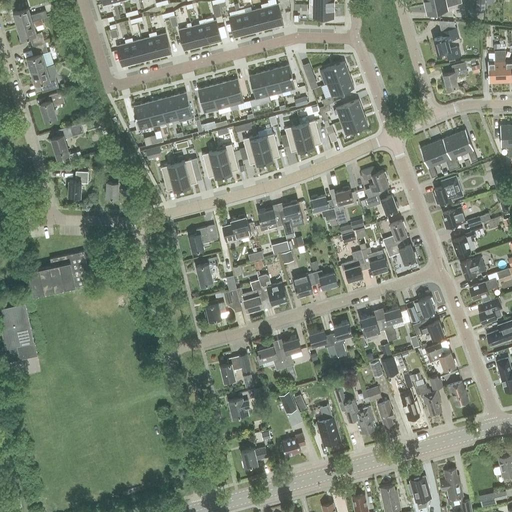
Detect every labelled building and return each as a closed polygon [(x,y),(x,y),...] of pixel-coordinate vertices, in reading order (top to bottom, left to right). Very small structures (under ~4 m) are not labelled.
[(55,13),(63,11),(59,0),(55,0),(52,1),(55,13)] [(462,2),(461,0),(443,0),(425,4),(427,15),(448,10),(447,7),(462,2)] [(485,12),(486,1),(477,0),(476,11),(478,11),(485,12)] [(16,4),(18,11),(27,8),(25,1),(16,4)] [(268,2),(264,3),(270,26),(282,23),(283,24),(278,3),(269,6),(268,2)] [(262,7),(253,10),(258,29),(270,26),(264,3),(261,4),(262,7)] [(218,4),(212,6),(215,17),(221,16),(218,4)] [(309,4),(309,12),(314,12),(314,17),(313,17),(334,18),(334,5),(309,4)] [(42,17),(47,15),(46,10),(39,12),(30,15),(28,8),(13,13),(17,25),(42,17)] [(244,8),(240,9),(246,32),(258,29),(253,10),(245,12),(244,8)] [(238,14),(229,16),(234,36),(235,36),(235,35),(246,32),(240,9),(237,10),(238,14)] [(34,26),(44,23),(42,17),(17,25),(21,39),(29,36),(32,46),(45,42),(42,32),(36,34),(34,26)] [(206,18),(202,19),(208,42),(220,39),(220,40),(221,40),(216,19),(207,22),(206,18)] [(200,24),(192,26),(197,45),(208,42),(202,19),(199,20),(200,24)] [(188,27),(179,29),(184,49),(185,49),(185,48),(197,45),(192,26),(191,22),(187,23),(188,27)] [(441,30),(443,36),(434,38),(438,53),(444,51),(447,59),(461,55),(459,47),(458,47),(457,46),(450,48),(448,39),(458,36),(456,27),(455,27),(455,26),(441,30)] [(110,30),(112,38),(119,36),(116,28),(110,30)] [(156,31),(152,32),(158,55),(170,52),(170,53),(171,53),(166,33),(157,35),(156,31)] [(150,37),(141,39),(146,58),(158,55),(152,32),(149,33),(150,37)] [(132,37),(128,38),(134,61),(146,58),(141,39),(133,41),(132,37)] [(126,43),(117,45),(122,66),(123,65),(122,64),(134,61),(128,38),(125,39),(126,43)] [(379,57),(390,53),(385,41),(374,45),(379,57)] [(31,71),(46,65),(54,63),(50,51),(48,52),(45,42),(32,46),(35,55),(26,57),(31,71)] [(488,61),(489,82),(501,81),(500,60),(500,49),(494,50),(495,60),(488,61)] [(500,49),(500,60),(501,81),(511,80),(511,59),(505,60),(505,49),(500,49)] [(325,84),(327,83),(326,83),(349,74),(345,61),(336,65),(336,64),(334,65),(320,70),(325,84)] [(453,71),(443,74),(447,88),(458,85),(455,76),(468,72),(464,61),(451,65),(453,71)] [(42,92),(58,87),(55,77),(56,77),(56,70),(54,63),(31,71),(35,84),(39,82),(42,92)] [(480,71),(478,63),(471,65),(473,72),(480,71)] [(289,64),(275,68),(282,91),(298,87),(295,78),(293,79),(292,75),(292,73),(291,74),(289,64)] [(262,71),(268,95),(282,91),(275,68),(262,71)] [(262,71),(249,75),(255,98),(268,95),(262,71)] [(313,73),(306,76),(309,82),(316,80),(313,73)] [(349,74),(326,83),(327,83),(331,96),(354,87),(349,74)] [(224,81),(230,105),(244,101),(237,78),(224,81)] [(224,81),(211,85),(217,108),(230,105),(224,81)] [(198,88),(204,112),(217,108),(211,85),(198,88)] [(53,106),(64,102),(61,91),(49,95),(51,101),(41,104),(46,121),(56,117),(53,106)] [(173,95),(179,119),(178,119),(179,121),(193,117),(186,91),(173,95)] [(173,95),(160,99),(166,122),(178,119),(179,119),(173,95)] [(325,98),(322,99),(324,105),(333,102),(331,96),(325,98)] [(306,97),(294,100),(296,105),(307,102),(306,97)] [(160,99),(146,102),(153,126),(166,122),(160,99)] [(358,99),(336,108),(340,121),(363,112),(358,99)] [(146,102),(133,106),(136,115),(135,115),(136,117),(136,116),(137,120),(134,121),(137,130),(153,126),(146,102)] [(368,125),(363,112),(340,121),(345,134),(358,129),(358,130),(359,129),(368,125)] [(315,119),(300,123),(307,149),(307,148),(315,146),(315,145),(321,143),(315,119)] [(83,132),(81,123),(58,130),(59,136),(51,138),(57,158),(69,154),(65,138),(83,132)] [(243,123),(235,126),(236,131),(245,129),(243,123)] [(306,149),(307,149),(300,123),(285,127),(291,151),(297,149),(298,151),(306,149)] [(325,126),(328,134),(334,132),(331,124),(329,125),(325,126)] [(510,156),(509,146),(508,124),(496,125),(497,146),(504,146),(505,156),(510,156)] [(465,129),(454,133),(462,153),(468,151),(472,160),(477,158),(473,149),(465,129)] [(258,136),(265,162),(266,162),(266,161),(274,159),(273,158),(280,156),(274,132),(259,136),(258,136)] [(443,138),(451,158),(454,168),(459,166),(455,156),(462,153),(454,133),(443,138)] [(157,138),(156,134),(149,136),(151,144),(158,142),(157,138)] [(258,136),(259,136),(258,134),(243,138),(250,164),(256,162),(257,164),(264,162),(265,162),(258,136)] [(454,168),(451,158),(443,138),(431,142),(439,162),(446,160),(450,169),(454,168)] [(176,143),(178,148),(189,145),(188,140),(176,143)] [(420,147),(428,167),(432,177),(437,175),(433,165),(439,162),(431,142),(420,147)] [(216,147),(217,150),(217,149),(224,175),(225,175),(225,174),(232,172),(232,171),(238,169),(232,143),(216,147)] [(223,175),(224,175),(217,149),(217,150),(202,153),(208,177),(215,175),(215,177),(223,175)] [(82,155),(80,150),(69,153),(71,159),(82,155)] [(191,158),(176,162),(183,188),(191,185),(191,184),(197,182),(191,158)] [(176,162),(161,166),(167,190),(173,188),(174,190),(182,188),(183,188),(176,162)] [(368,198),(384,192),(383,187),(388,185),(386,177),(387,176),(385,171),(383,172),(383,170),(376,173),(374,168),(372,167),(361,171),(364,179),(372,176),(374,183),(369,184),(370,188),(365,190),(368,198)] [(87,183),(88,172),(75,171),(75,180),(69,180),(68,196),(81,196),(81,183),(87,183)] [(456,174),(444,179),(440,180),(442,186),(434,189),(436,193),(434,194),(437,203),(439,202),(440,203),(463,195),(456,174)] [(118,191),(132,188),(130,177),(113,176),(112,182),(107,182),(106,198),(118,198),(118,191)] [(332,199),(336,217),(338,222),(347,220),(343,207),(342,203),(354,200),(350,188),(349,188),(348,187),(343,188),(344,190),(336,192),(338,198),(332,199)] [(384,192),(368,198),(361,200),(363,205),(365,204),(366,208),(377,204),(382,202),(386,213),(398,209),(397,207),(399,207),(397,202),(395,202),(392,195),(386,197),(384,192)] [(336,217),(332,199),(327,201),(325,195),(317,197),(317,195),(311,196),(312,198),(310,199),(314,211),(321,208),(323,216),(325,216),(326,220),(336,217)] [(293,227),(304,224),(298,202),(297,202),(296,200),(290,201),(291,204),(283,206),(285,212),(280,213),(283,224),(286,238),(295,236),(293,227)] [(466,221),(461,206),(443,213),(445,220),(443,221),(446,228),(466,221)] [(261,230),(283,224),(280,213),(274,215),(273,208),(265,210),(265,209),(259,210),(260,212),(258,212),(261,224),(259,224),(261,230)] [(244,215),(244,213),(237,215),(238,217),(231,219),(232,223),(222,226),(226,242),(251,235),(245,215),(244,215)] [(467,220),(469,226),(481,221),(481,222),(490,219),(488,213),(479,216),(479,215),(467,220)] [(511,224),(511,223),(510,217),(503,219),(506,227),(511,224)] [(392,245),(402,241),(401,237),(407,234),(404,227),(406,226),(404,221),(402,221),(402,220),(390,224),(394,235),(383,239),(386,247),(390,246),(392,245)] [(483,227),(481,222),(481,221),(469,226),(471,231),(465,233),(465,235),(452,240),(458,255),(470,250),(474,248),(476,246),(472,237),(476,235),(474,230),(483,227)] [(198,234),(189,236),(193,252),(205,249),(203,242),(211,241),(211,240),(218,238),(214,225),(196,229),(198,234)] [(355,239),(353,231),(342,234),(344,242),(355,239)] [(287,240),(279,242),(281,251),(289,249),(287,240)] [(402,241),(392,245),(390,246),(393,255),(400,252),(404,263),(416,259),(415,257),(417,256),(415,251),(413,252),(411,245),(405,247),(402,241)] [(361,253),(366,268),(371,267),(373,273),(381,270),(382,272),(387,270),(387,269),(388,268),(381,249),(371,252),(369,247),(361,250),(361,253)] [(361,270),(366,268),(361,253),(361,250),(352,253),(354,260),(341,264),(343,269),(345,269),(349,280),(350,280),(350,282),(356,280),(355,278),(363,276),(361,270)] [(33,295),(91,283),(84,251),(50,258),(51,265),(28,270),(33,295)] [(294,260),(291,251),(280,254),(283,263),(294,260)] [(209,266),(218,264),(216,256),(208,258),(209,263),(196,266),(201,285),(213,281),(209,266)] [(466,277),(476,274),(476,273),(486,269),(481,256),(471,259),(471,258),(460,262),(466,277)] [(261,267),(264,266),(261,259),(253,261),(256,269),(261,267)] [(319,268),(317,260),(310,262),(312,270),(319,268)] [(511,265),(496,271),(500,282),(511,277),(511,276),(511,274),(511,273),(511,265)] [(260,275),(258,269),(256,270),(259,279),(265,299),(270,297),(272,303),(280,301),(280,303),(286,301),(285,299),(286,299),(281,281),(270,284),(268,274),(265,273),(260,275)] [(312,273),(316,283),(321,282),(323,288),(330,286),(331,287),(337,286),(336,284),(337,283),(334,272),(323,275),(321,270),(312,273)] [(305,295),(305,293),(312,291),(311,285),(316,283),(312,273),(293,279),(298,295),(299,295),(300,297),(305,295)] [(226,277),(229,289),(236,287),(233,275),(226,277)] [(498,285),(495,277),(484,281),(469,286),(474,299),(482,296),(484,301),(490,298),(487,289),(498,285)] [(260,300),(265,299),(259,279),(250,281),(252,290),(243,293),(241,286),(236,288),(239,300),(243,299),(247,311),(249,310),(249,312),(255,310),(254,309),(262,306),(260,300)] [(241,310),(240,305),(236,288),(224,291),(228,304),(234,308),(235,311),(241,310)] [(417,313),(420,321),(431,317),(429,312),(434,310),(431,303),(433,302),(431,296),(429,297),(429,296),(418,300),(422,311),(417,313)] [(484,301),(481,302),(484,310),(478,312),(482,323),(496,318),(496,317),(500,316),(501,314),(499,309),(502,308),(498,296),(491,299),(490,298),(484,301)] [(224,302),(218,303),(217,300),(213,301),(213,304),(206,305),(207,311),(205,312),(207,321),(222,317),(220,312),(226,311),(224,302)] [(8,362),(37,355),(34,342),(25,302),(0,307),(0,328),(5,348),(8,362)] [(381,318),(385,329),(388,341),(396,338),(393,328),(391,322),(402,319),(400,311),(399,306),(397,307),(397,305),(392,307),(392,309),(384,311),(386,317),(381,318)] [(365,335),(385,329),(381,318),(376,320),(374,314),(366,316),(366,315),(360,317),(361,318),(360,318),(365,335)] [(431,317),(420,321),(413,323),(417,334),(429,329),(432,339),(443,334),(443,333),(445,332),(443,327),(441,328),(438,320),(433,322),(431,317)] [(498,329),(486,334),(490,345),(505,340),(506,340),(511,337),(511,317),(496,323),(498,329)] [(330,334),(334,345),(337,357),(346,354),(341,337),(352,333),(349,322),(347,322),(346,321),(341,323),(342,324),(334,326),(336,332),(330,334)] [(334,345),(330,334),(325,336),(323,329),(315,332),(315,330),(310,332),(310,333),(309,334),(312,346),(323,342),(325,347),(334,345)] [(280,349),(286,367),(291,365),(294,364),(290,353),(301,349),(297,337),(296,337),(295,336),(290,338),(291,339),(283,342),(284,348),(280,349)] [(444,353),(440,342),(425,348),(430,362),(435,360),(440,359),(444,369),(455,365),(455,363),(456,363),(454,357),(453,358),(450,350),(444,353)] [(391,354),(387,343),(380,345),(383,356),(391,354)] [(286,367),(280,349),(274,351),(273,345),(265,347),(265,345),(259,347),(259,349),(258,349),(259,353),(254,355),(257,363),(262,362),(262,361),(273,358),(277,369),(286,367)] [(246,354),(227,358),(228,363),(220,365),(223,381),(235,378),(233,370),(241,368),(242,371),(250,369),(246,354)] [(397,368),(393,355),(380,359),(386,376),(399,371),(397,368)] [(511,368),(510,369),(507,358),(495,361),(503,392),(511,389),(511,368)] [(383,373),(378,360),(370,363),(374,376),(383,373)] [(291,365),(286,367),(290,380),(296,379),(291,365)] [(412,373),(414,380),(421,378),(419,371),(412,373)] [(437,375),(429,377),(433,389),(442,386),(440,377),(438,378),(437,375)] [(289,387),(287,381),(279,384),(280,390),(289,387)] [(468,401),(461,381),(446,385),(449,394),(452,393),(455,405),(468,401)] [(441,401),(437,390),(431,392),(430,389),(428,388),(427,388),(425,383),(416,386),(418,394),(422,393),(425,404),(426,403),(430,414),(441,410),(439,402),(441,401)] [(383,401),(383,400),(378,385),(366,389),(370,400),(375,399),(377,403),(380,412),(379,412),(381,419),(382,418),(385,426),(393,424),(391,418),(394,417),(391,408),(388,400),(383,401)] [(263,399),(260,387),(253,388),(253,389),(248,390),(238,393),(239,397),(228,400),(231,410),(229,410),(230,417),(232,416),(232,417),(249,413),(247,406),(249,405),(248,398),(255,397),(256,401),(263,399)] [(418,410),(416,406),(419,406),(417,399),(415,400),(414,399),(410,388),(399,392),(403,404),(405,412),(405,411),(408,419),(416,417),(415,411),(418,410)] [(369,406),(357,410),(354,399),(349,401),(345,402),(341,389),(334,391),(341,411),(345,410),(349,422),(355,419),(360,434),(376,428),(369,406)] [(289,391),(279,395),(287,413),(296,409),(289,391)] [(295,395),(300,408),(307,405),(301,392),(295,395)] [(317,421),(324,444),(340,440),(333,417),(332,417),(329,404),(320,407),(324,419),(317,421)] [(270,437),(269,429),(261,431),(262,439),(270,437)] [(302,433),(295,435),(296,437),(281,441),(285,455),(288,454),(289,456),(294,454),(294,453),(301,451),(299,446),(305,444),(302,433)] [(257,459),(266,457),(264,447),(255,449),(254,448),(240,451),(244,467),(258,463),(257,459)] [(511,453),(498,457),(500,466),(495,467),(494,469),(494,473),(496,474),(501,473),(502,476),(510,474),(511,481),(511,453)] [(461,511),(472,511),(470,499),(464,500),(459,474),(457,474),(456,468),(443,470),(445,479),(440,480),(442,491),(446,490),(448,498),(446,499),(448,505),(454,504),(453,499),(459,498),(461,511)] [(415,501),(431,497),(425,476),(409,480),(415,501)] [(385,511),(400,508),(396,489),(394,490),(393,486),(380,488),(385,511)] [(482,504),(508,498),(505,488),(479,493),(482,504)] [(368,511),(364,494),(352,497),(355,511),(368,511)] [(335,511),(333,503),(322,506),(323,511),(335,511)]
